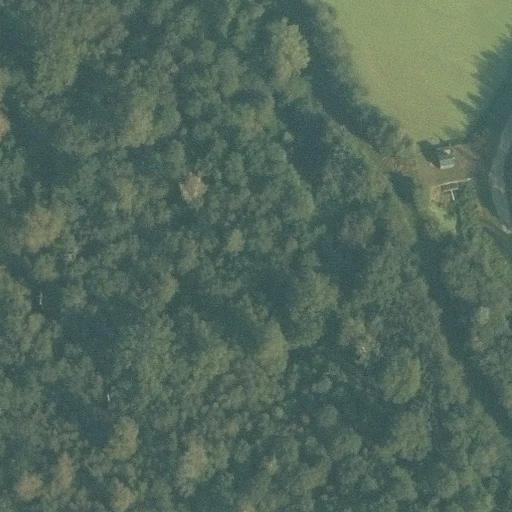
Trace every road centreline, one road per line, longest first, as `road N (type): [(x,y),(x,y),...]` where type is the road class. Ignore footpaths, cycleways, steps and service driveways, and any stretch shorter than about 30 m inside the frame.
road 1 (track): [(481,160),(394,179),(354,132),(286,0)]
road 2 (track): [(511,228),(481,160),(511,85)]
